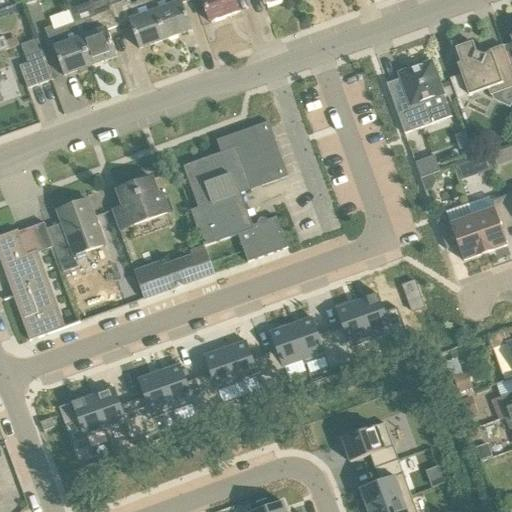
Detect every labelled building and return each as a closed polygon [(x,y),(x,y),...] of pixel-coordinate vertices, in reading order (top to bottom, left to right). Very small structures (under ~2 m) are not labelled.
[(71,11),(76,25),(91,67),(117,58),(108,31),(118,27),(111,7),(108,0),(90,0),(91,4),(71,11)] [(129,1),(122,3),(111,7),(118,27),(130,23),(140,50),(166,40),(151,0),(145,0),(138,3),(138,4),(131,6),(129,1)] [(194,0),(193,0),(151,0),(166,40),(193,31),(183,4),(194,0)] [(240,14),(234,0),(193,0),(194,0),(202,0),(211,24),(240,14)] [(65,76),(91,67),(76,25),(55,32),(53,28),(45,31),(53,51),(55,50),(65,76)] [(0,53),(8,51),(5,42),(4,38),(0,39),(0,53)] [(511,69),(510,65),(503,46),(490,51),(491,54),(484,56),(477,53),(473,44),(456,50),(462,64),(458,66),(469,97),(488,90),(490,97),(492,96),(494,101),(511,109),(511,106),(511,69)] [(20,68),(28,90),(53,81),(45,59),(20,68)] [(445,99),(439,81),(432,63),(399,75),(401,80),(387,85),(405,135),(432,125),(425,106),(445,99)] [(221,154),(184,168),(199,209),(191,211),(205,248),(238,236),(255,230),(253,227),(241,194),(245,193),(241,181),(258,175),(262,187),(288,177),(267,122),(215,141),(221,154)] [(422,179),(441,173),(435,156),(416,163),(422,179)] [(489,156),(473,162),(478,175),(493,170),(489,156)] [(163,193),(162,193),(158,195),(153,179),(148,180),(148,178),(134,183),(135,185),(118,191),(132,229),(171,215),(163,193)] [(501,225),(511,221),(504,199),(492,202),(495,210),(473,217),(486,254),(508,246),(501,225)] [(68,238),(53,244),(64,274),(80,268),(76,256),(105,246),(89,201),(59,212),(68,238)] [(486,254),(473,217),(472,218),(468,206),(446,213),(448,218),(437,222),(447,251),(448,250),(446,245),(456,241),(464,262),(486,254)] [(255,230),(238,236),(248,263),(288,249),(277,218),(258,225),(253,227),(255,230)] [(15,298),(31,342),(66,329),(38,252),(27,256),(19,231),(0,237),(0,250),(0,251),(16,296),(14,296),(15,298)] [(201,279),(194,261),(192,256),(162,267),(160,263),(134,272),(144,300),(201,279)] [(358,303),(370,337),(389,331),(396,349),(410,343),(398,309),(385,314),(379,295),(358,303)] [(422,300),(409,304),(413,314),(425,309),(422,300)] [(343,329),(331,333),(344,367),(357,363),(350,344),(370,337),(358,303),(336,311),(343,329)] [(330,372),(344,367),(331,333),(319,337),(313,319),(292,326),(304,361),(323,354),(330,372)] [(277,352),(265,356),(277,391),(291,386),(284,368),(304,361),(292,326),(270,334),(277,352)] [(504,382),(511,379),(511,342),(506,345),(507,346),(493,351),(504,382)] [(247,343),(226,350),(238,385),(257,378),(264,396),(277,391),(265,356),(253,361),(247,343)] [(218,391),(238,385),(226,350),(204,358),(211,376),(199,380),(211,414),(225,410),(218,391)] [(211,414),(199,380),(187,384),(181,366),(159,374),(172,408),(191,401),(198,419),(211,414)] [(473,389),(467,373),(454,378),(460,393),(473,389)] [(138,381),(145,399),(133,404),(145,438),(159,433),(153,415),(172,408),(159,374),(138,381)] [(511,415),(511,379),(504,382),(496,385),(501,398),(492,402),(499,421),(506,419),(505,418),(511,415)] [(121,408),(115,390),(93,397),(105,432),(125,425),(132,443),(145,438),(133,404),(121,408)] [(93,397),(72,405),(79,423),(66,427),(79,462),(93,457),(87,439),(105,432),(93,397)] [(478,413),(472,397),(461,401),(467,417),(478,413)] [(371,456),(375,469),(399,460),(394,448),(385,451),(376,428),(342,441),(351,464),(371,456)] [(492,458),(488,445),(476,450),(481,462),(492,458)] [(404,475),(399,460),(375,469),(380,483),(360,490),(368,511),(403,499),(395,478),(404,475)] [(0,511),(12,507),(0,474),(0,511)] [(252,510),(268,504),(266,497),(250,503),(252,510)] [(407,511),(403,499),(368,511),(407,511)] [(286,511),(283,503),(258,511),(286,511)]
